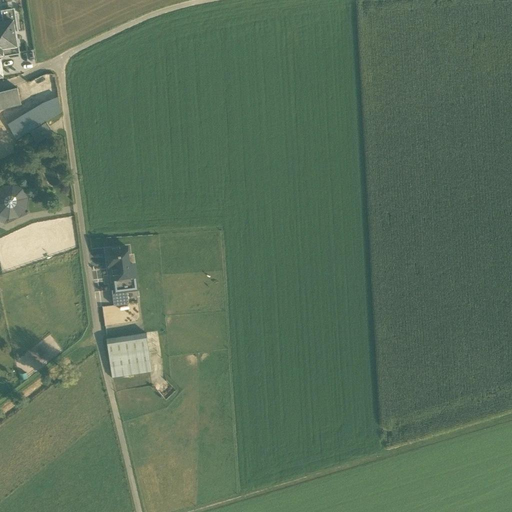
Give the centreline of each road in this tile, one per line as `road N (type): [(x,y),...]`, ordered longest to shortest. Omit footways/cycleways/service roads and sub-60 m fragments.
road 1 (track): [(191,511),(511,419)]
road 2 (track): [(139,511),(97,334),(0,409)]
road 3 (unclassified): [(97,334),(57,59)]
road 4 (track): [(57,59),(139,18),(209,0)]
